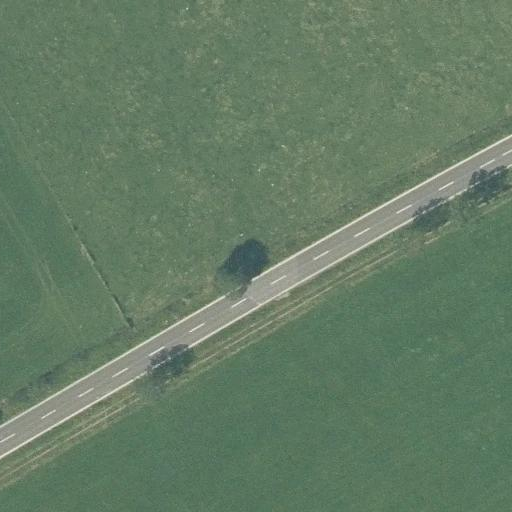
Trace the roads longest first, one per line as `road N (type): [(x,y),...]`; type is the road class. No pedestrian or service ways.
road 1 (secondary): [(511,150),(0,439)]
road 2 (track): [(511,186),(0,475)]
